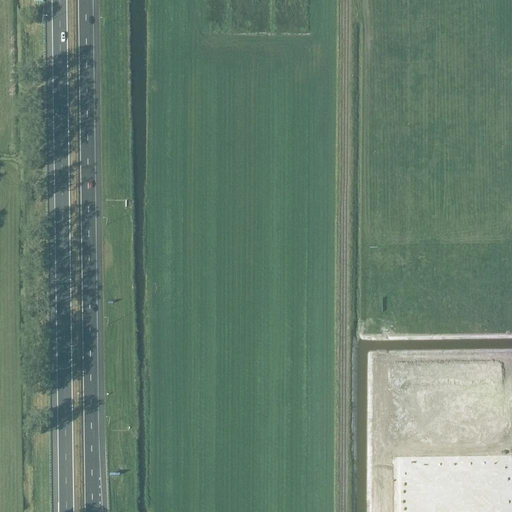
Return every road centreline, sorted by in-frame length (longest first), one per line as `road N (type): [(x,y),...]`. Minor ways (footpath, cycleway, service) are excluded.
road 1 (motorway): [(59,0),(67,511)]
road 2 (motorway): [(92,511),(85,0)]
